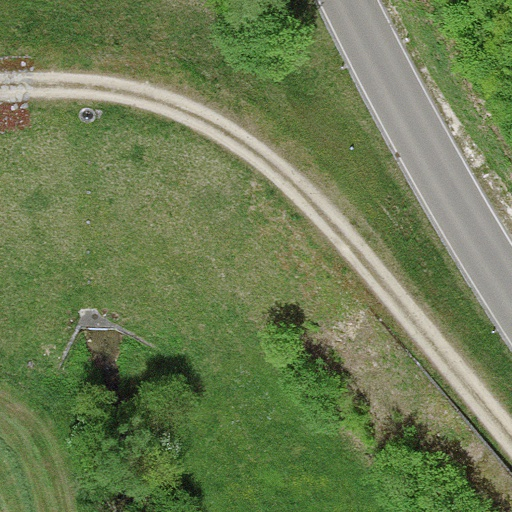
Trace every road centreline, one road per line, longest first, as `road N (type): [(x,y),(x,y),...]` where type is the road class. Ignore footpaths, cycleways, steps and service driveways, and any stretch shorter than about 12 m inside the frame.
road 1 (track): [(0,84),(115,90),(226,129),(334,229),(511,441)]
road 2 (tertiary): [(361,0),(511,273)]
